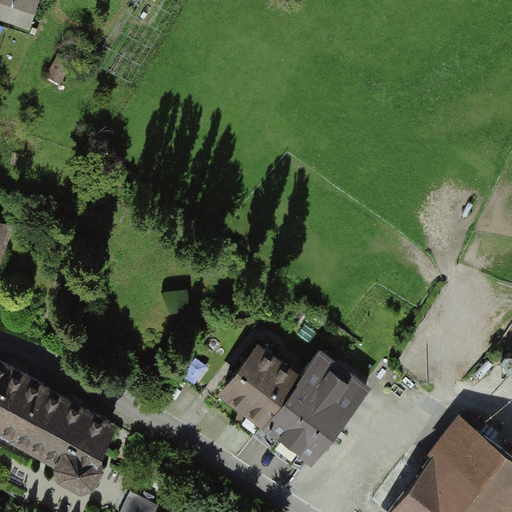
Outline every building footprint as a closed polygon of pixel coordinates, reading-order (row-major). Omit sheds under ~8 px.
[(0,257),(11,225),(0,221),(0,257)] [(260,337),(217,390),(260,424),(303,372),(260,337)] [(370,388),(326,349),(260,424),(304,463),(370,388)] [(114,421),(0,360),(0,439),(81,483),(114,421)] [(511,511),(511,454),(466,418),(390,511),(511,511)] [(155,511),(162,498),(133,485),(120,511),(155,511)]
